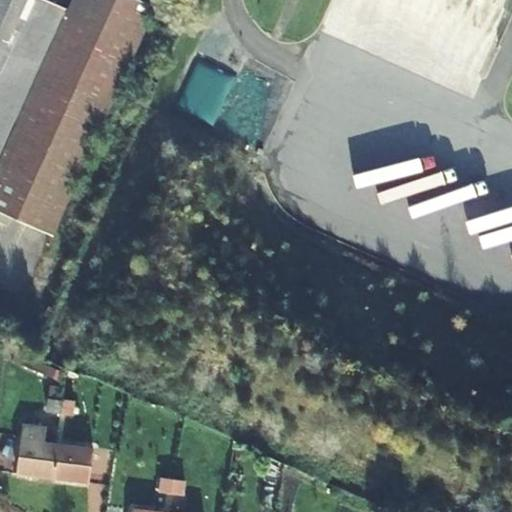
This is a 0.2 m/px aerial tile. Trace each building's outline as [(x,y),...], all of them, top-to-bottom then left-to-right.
[(64,0),(62,5),(50,0),(0,0),(0,210),(47,231),(147,2),(141,0),(64,0)] [(218,128),(262,147),(290,83),(243,63),(236,78),(199,61),(178,107),(212,122),(230,82),(237,85),(218,128)] [(53,480),(57,443),(20,438),(15,474),(53,480)] [(57,443),(53,480),(89,485),(94,449),(57,443)] [(277,511),(290,511),(291,491),(279,490),(277,511)]
